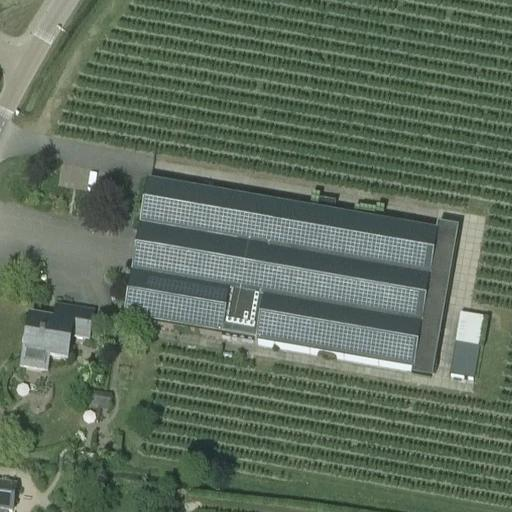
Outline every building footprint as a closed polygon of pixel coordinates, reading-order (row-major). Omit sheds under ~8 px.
[(410,384),(432,387),(458,237),(437,233),(436,239),(148,187),(124,323),(412,375),(410,384)] [(88,343),(92,316),(55,309),(52,324),(30,320),(22,371),(46,375),(48,362),(66,365),(70,340),(88,343)] [(473,382),(484,322),(460,318),(450,378),(473,382)] [(108,413),(110,398),(91,395),(88,410),(108,413)] [(10,511),(14,487),(0,485),(0,511),(10,511)]
